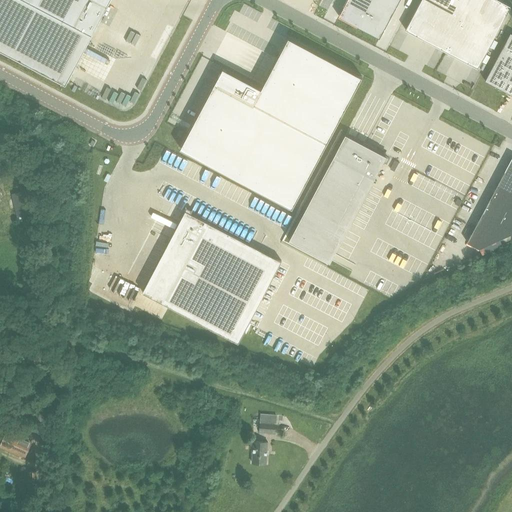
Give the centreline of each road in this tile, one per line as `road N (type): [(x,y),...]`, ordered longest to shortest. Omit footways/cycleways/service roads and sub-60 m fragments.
road 1 (unclassified): [(39,511),(40,253),(8,123)]
road 2 (unclassified): [(277,511),(393,354),(436,320),(511,287)]
road 3 (unclassified): [(217,0),(151,123),(136,134),(111,132),(0,73)]
road 4 (unclassified): [(261,0),(511,131)]
